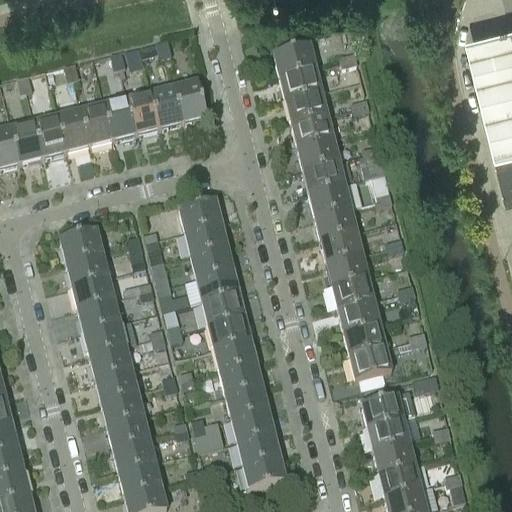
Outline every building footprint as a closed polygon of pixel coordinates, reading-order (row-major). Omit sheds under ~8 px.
[(490,153),(511,147),(511,35),(510,27),(462,38),(490,153)] [(167,47),(155,50),(157,58),(168,55),(167,47)] [(272,60),(278,84),(314,75),(308,51),(272,60)] [(168,55),(157,58),(159,66),(170,63),(168,55)] [(120,59),(109,62),(110,70),(122,67),(120,59)] [(353,60),(345,62),(348,73),(355,71),(353,60)] [(345,62),(337,64),(340,75),(348,73),(345,62)] [(122,67),(110,70),(112,77),(124,74),(122,67)] [(74,71),(62,74),(64,81),(76,78),(74,71)] [(314,75),(278,84),(284,108),(320,99),(314,75)] [(76,78),(64,81),(66,89),(78,86),(76,78)] [(27,82),(15,85),(17,93),(29,90),(27,82)] [(196,88),(173,94),(182,130),(205,124),(196,88)] [(29,90),(17,93),(19,101),(31,98),(29,90)] [(173,94),(149,100),(158,136),(182,130),(173,94)] [(320,99),(284,108),(289,131),(326,122),(320,99)] [(149,100),(126,106),(135,142),(158,136),(149,100)] [(126,106),(103,112),(112,148),(135,142),(126,106)] [(364,106),(357,108),(360,120),(367,118),(364,106)] [(360,120),(357,108),(349,110),(352,122),(360,120)] [(103,112),(80,117),(89,154),(112,148),(103,112)] [(80,117),(56,123),(65,159),(89,154),(80,117)] [(326,122),(289,131),(295,154),(332,145),(326,122)] [(56,123),(33,129),(42,165),(65,159),(56,123)] [(33,129),(10,135),(19,171),(42,165),(33,129)] [(10,135),(0,137),(0,175),(19,171),(10,135)] [(332,145),(295,154),(301,177),(337,169),(332,145)] [(511,147),(490,153),(503,205),(511,202),(511,147)] [(379,165),(376,153),(368,155),(371,166),(379,165)] [(371,166),(368,155),(360,157),(363,168),(367,186),(383,182),(379,165),(371,166)] [(337,169),(301,177),(307,201),(343,192),(337,169)] [(343,192),(307,201),(313,224),(349,215),(343,192)] [(387,200),(380,201),(382,213),(390,211),(387,200)] [(375,215),(382,213),(380,201),(372,203),(375,215)] [(177,216),(183,240),(219,231),(213,207),(177,216)] [(349,215),(313,224),(319,247),(355,238),(349,215)] [(219,231),(183,240),(189,263),(225,254),(219,231)] [(58,246),(64,269),(100,260),(94,237),(58,246)] [(355,238),(319,247),(324,271),(361,262),(355,238)] [(143,242),(145,249),(156,246),(154,239),(143,242)] [(125,246),(127,254),(139,251),(137,243),(125,246)] [(156,246),(145,249),(146,257),(158,254),(156,246)] [(399,246),(391,248),(394,260),(402,258),(399,246)] [(394,260),(391,248),(384,250),(387,262),(394,260)] [(141,258),(139,251),(127,254),(133,277),(144,274),(141,258)] [(225,254),(189,263),(195,286),(231,277),(225,254)] [(100,260),(64,269),(70,293),(106,284),(100,260)] [(361,262),(324,271),(330,294),(367,285),(361,262)] [(231,277),(195,286),(201,309),(237,301),(231,277)] [(106,284),(70,293),(76,316),(112,307),(106,284)] [(154,288),(156,296),(168,293),(166,285),(154,288)] [(367,285),(330,294),(336,317),(372,308),(367,285)] [(137,293),(139,300),(150,297),(148,290),(137,293)] [(411,292),(403,294),(406,306),(413,304),(411,292)] [(168,293),(156,296),(158,304),(170,301),(168,293)] [(398,308),(406,306),(403,294),(395,296),(398,308)] [(150,297),(139,300),(141,308),(152,305),(150,297)] [(237,301),(201,309),(206,333),(243,324),(237,301)] [(112,307),(76,316),(82,339),(118,330),(112,307)] [(372,308),(336,317),(342,340),(378,331),(372,308)] [(243,324),(206,333),(212,356),(248,347),(243,324)] [(118,330),(82,339),(88,363),(124,354),(118,330)] [(378,331),(342,340),(348,364),(384,355),(378,331)] [(166,335),(168,342),(180,339),(178,332),(166,335)] [(148,339),(150,347),(162,344),(160,336),(148,339)] [(180,339),(168,342),(170,350),(182,347),(180,339)] [(422,339),(414,341),(417,353),(425,351),(422,339)] [(417,353),(414,341),(407,343),(410,355),(417,353)] [(162,344),(150,347),(152,355),(164,352),(162,344)] [(248,347),(212,356),(218,379),(254,370),(248,347)] [(124,354),(88,363),(93,386),(130,377),(124,354)] [(384,355),(348,364),(354,388),(390,379),(384,355)] [(159,381),(171,378),(168,367),(156,370),(159,381)] [(254,370),(218,379),(224,403),(260,394),(254,370)] [(130,377),(93,386),(99,409),(136,400),(130,377)] [(178,381),(180,389),(191,386),(189,378),(178,381)] [(160,386),(162,393),(174,390),(172,383),(160,386)] [(433,384),(425,385),(428,397),(436,395),(433,384)] [(191,386),(180,389),(182,397),(193,394),(191,386)] [(174,390),(162,393),(164,401),(176,398),(174,390)] [(260,394),(224,403),(230,426),(266,417),(260,394)] [(136,400),(99,409),(105,432),(141,423),(136,400)] [(359,411),(365,435),(402,426),(396,402),(359,411)] [(4,409),(0,409),(0,433),(10,431),(4,409)] [(266,417),(230,426),(235,449),(272,440),(266,417)] [(141,423),(105,432),(111,456),(147,447),(141,423)] [(189,428),(191,435),(203,433),(201,425),(189,428)] [(402,426),(365,435),(371,458),(408,449),(402,426)] [(172,432),(174,440),(186,437),(184,429),(172,432)] [(10,431),(0,433),(0,459),(16,455),(10,431)] [(203,433),(191,435),(193,443),(205,440),(203,433)] [(446,433),(438,435),(441,447),(449,445),(446,433)] [(433,449),(441,447),(438,435),(431,437),(433,449)] [(186,437),(174,440),(176,448),(187,445),(186,437)] [(272,440),(235,449),(241,472),(278,463),(272,440)] [(147,447),(111,456),(117,479),(153,470),(147,447)] [(408,449),(371,458),(377,481),(413,472),(408,449)] [(16,455),(0,459),(0,483),(22,478),(16,455)] [(278,463),(241,472),(247,496),(284,488),(278,463)] [(153,470),(117,479),(123,502),(159,493),(153,470)] [(201,475),(203,482),(215,479),(213,472),(201,475)] [(413,472),(377,481),(383,505),(419,496),(413,472)] [(184,479),(186,486),(197,484),(195,476),(184,479)] [(22,478),(0,483),(0,508),(28,502),(22,478)] [(215,479),(203,482),(205,490),(217,487),(215,479)] [(458,480),(450,482),(453,493),(460,492),(458,480)] [(453,493),(450,482),(442,484),(445,495),(453,493)] [(197,484),(186,486),(188,494),(199,491),(197,484)] [(163,511),(159,493),(123,502),(125,511),(163,511)] [(423,511),(419,496),(383,505),(384,511),(423,511)] [(30,511),(28,502),(0,508),(0,511),(30,511)]
